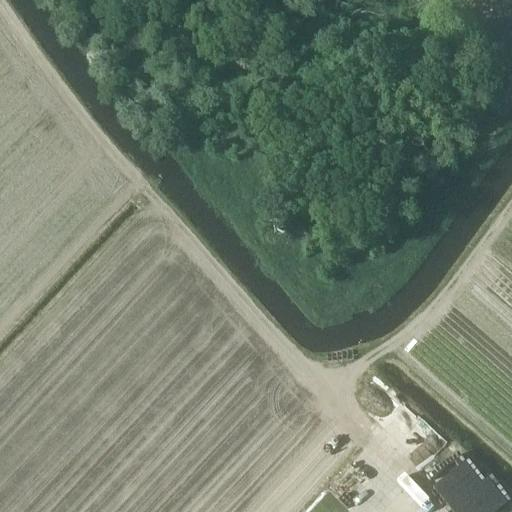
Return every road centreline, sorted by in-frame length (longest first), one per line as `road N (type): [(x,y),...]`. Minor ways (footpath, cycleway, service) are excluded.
road 1 (track): [(0,3),(109,143),(330,396),(393,485)]
road 2 (track): [(511,205),(428,313),(330,396)]
